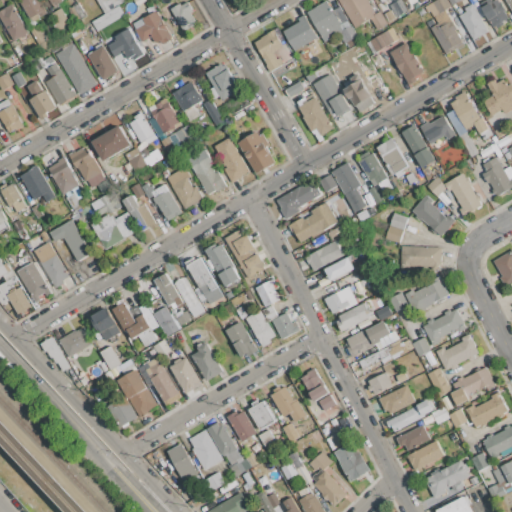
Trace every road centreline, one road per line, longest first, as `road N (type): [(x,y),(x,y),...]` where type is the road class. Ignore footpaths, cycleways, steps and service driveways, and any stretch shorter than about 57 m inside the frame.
road 1 (residential): [(17,337),(511,43)]
road 2 (residential): [(251,198),(412,511)]
road 3 (residential): [(0,166),(229,31)]
road 4 (secondary): [(182,511),(0,318)]
road 5 (residential): [(125,452),(322,336)]
road 6 (residential): [(210,0),(307,165)]
road 7 (secondary): [(0,345),(114,467)]
